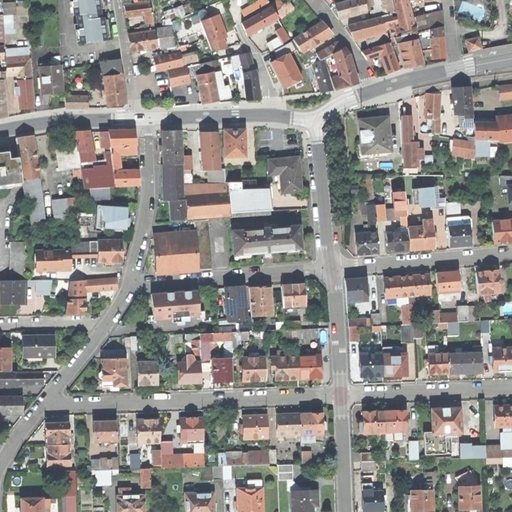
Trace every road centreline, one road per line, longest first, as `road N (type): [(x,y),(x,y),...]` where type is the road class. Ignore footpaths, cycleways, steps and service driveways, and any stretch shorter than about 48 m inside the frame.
road 1 (residential): [(45,402),(341,395)]
road 2 (residential): [(129,286),(335,269)]
road 3 (residential): [(335,269),(511,254)]
road 4 (residential): [(341,395),(511,388)]
road 5 (residential): [(148,119),(148,198),(129,286)]
road 6 (residential): [(313,119),(335,269)]
road 7 (residential): [(372,90),(392,95),(511,78)]
road 8 (tertiary): [(0,130),(136,119)]
road 9 (residential): [(335,269),(341,395)]
road 10 (tertiary): [(148,119),(269,119)]
